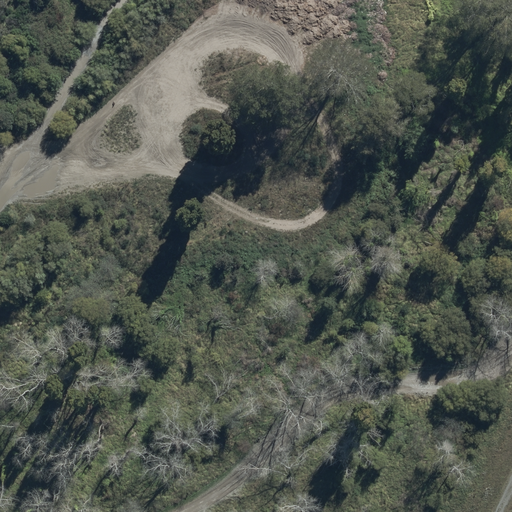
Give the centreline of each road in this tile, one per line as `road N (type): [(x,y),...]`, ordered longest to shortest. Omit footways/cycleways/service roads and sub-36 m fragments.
road 1 (track): [(511,356),(435,383),(376,382),(338,395),(183,511)]
road 2 (track): [(0,199),(120,0)]
